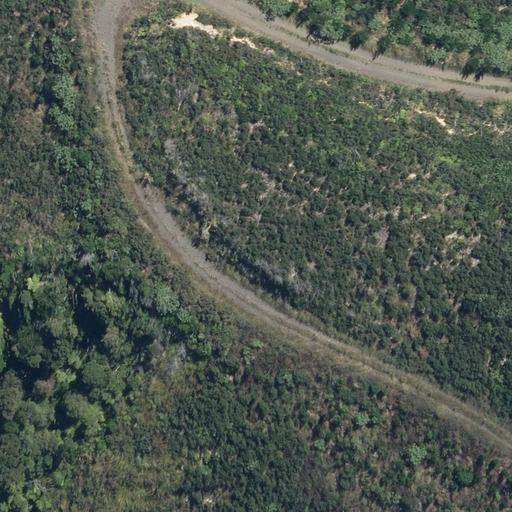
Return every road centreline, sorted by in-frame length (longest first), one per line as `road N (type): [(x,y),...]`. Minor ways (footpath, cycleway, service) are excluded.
road 1 (track): [(511,468),(164,251),(114,120),(116,0)]
road 2 (track): [(284,0),(511,57)]
